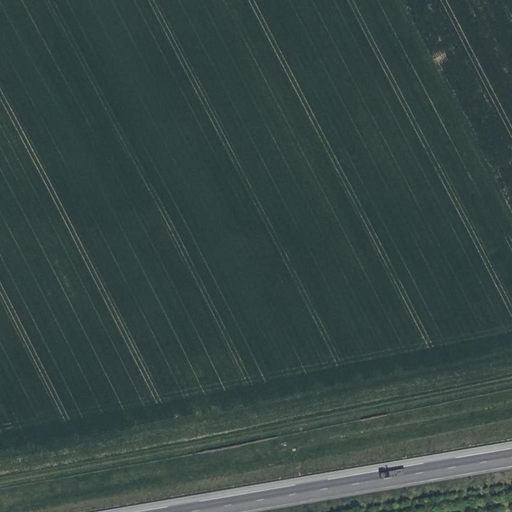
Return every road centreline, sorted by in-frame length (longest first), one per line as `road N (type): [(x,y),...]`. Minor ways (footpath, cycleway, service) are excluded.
road 1 (track): [(0,476),(511,376)]
road 2 (motorway): [(511,456),(189,511)]
